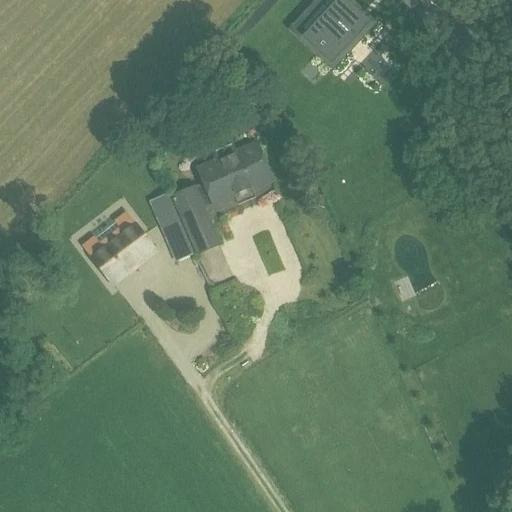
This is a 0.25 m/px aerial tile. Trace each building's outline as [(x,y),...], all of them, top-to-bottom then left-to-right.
[(344,0),(342,0),(305,40),(330,63),(342,50),(347,54),(360,39),(356,35),(368,22),(344,0)] [(429,0),(439,9),(448,0),(429,0)] [(273,111),(295,142),(307,134),(284,102),(273,111)] [(175,197),(199,255),(219,246),(202,203),(213,199),(216,207),(274,183),(259,145),(200,169),(206,184),(175,197)] [(173,207),(157,214),(169,240),(185,233),(173,207)] [(127,216),(85,247),(114,284),(155,253),(127,216)] [(191,278),(184,256),(158,265),(173,308),(217,292),(210,271),(191,278)] [(80,340),(67,349),(82,372),(96,363),(80,340)]
